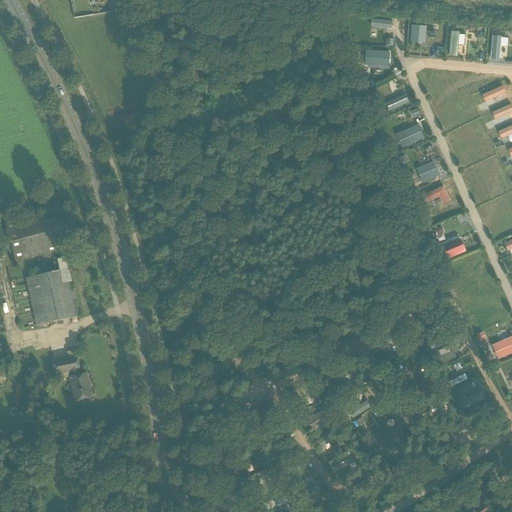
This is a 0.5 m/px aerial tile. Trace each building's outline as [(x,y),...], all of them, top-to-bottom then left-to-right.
[(372,20),(371,27),(391,29),(392,22),(372,20)] [(412,26),(411,40),(424,41),(425,28),(412,26)] [(492,37),(490,59),(499,60),(501,37),(492,37)] [(371,52),(370,66),(388,68),(389,53),(371,52)] [(404,96),(385,104),(389,111),(408,103),(404,96)] [(144,110),(122,119),(127,133),(149,125),(144,110)] [(388,123),(397,120),(395,114),(386,117),(388,123)] [(417,126),(401,133),(407,147),(423,139),(417,126)] [(433,162),(416,170),(422,183),(438,176),(433,162)] [(45,213),(4,224),(15,263),(56,251),(45,213)] [(441,228),(435,230),(437,236),(443,234),(441,228)] [(459,240),(441,248),(446,260),(464,252),(459,240)] [(65,259),(57,260),(60,271),(26,278),(37,326),(78,316),(65,259)] [(455,331),(447,334),(450,340),(458,336),(455,331)] [(511,337),(496,344),(502,358),(511,353),(511,337)] [(77,358),(67,360),(53,363),(56,377),(70,374),(75,401),(91,397),(86,374),(79,376),(78,370),(79,370),(77,358)] [(357,365),(351,368),(354,373),(359,371),(357,365)] [(497,367),(491,369),(494,375),(500,373),(497,367)] [(346,401),(341,405),(345,410),(350,407),(346,401)] [(361,418),(354,423),(358,429),(365,424),(361,418)] [(460,442),(470,436),(462,422),(456,426),(457,428),(453,430),(460,442)] [(377,444),(384,454),(404,440),(397,430),(377,444)] [(364,431),(359,435),(364,442),(370,438),(364,431)] [(377,448),(371,452),(377,461),(383,457),(377,448)] [(498,460),(484,467),(492,481),(506,474),(498,460)] [(271,500),(274,506),(280,503),(276,497),(271,500)] [(489,511),(482,502),(478,504),(467,511),(489,511)]
